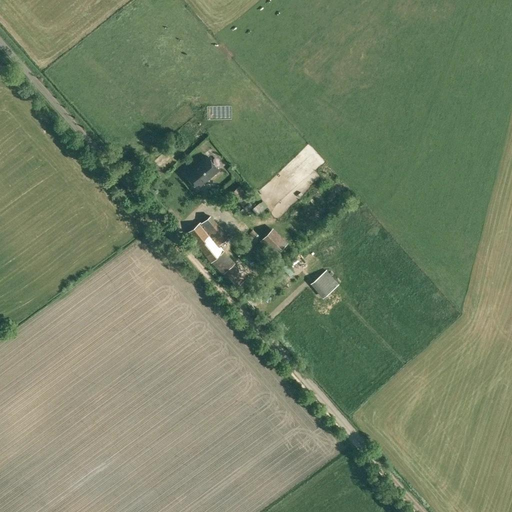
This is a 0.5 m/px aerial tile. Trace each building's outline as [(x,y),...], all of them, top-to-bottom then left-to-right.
[(177,158),(169,148),(154,161),(162,171),(177,158)] [(196,165),(185,175),(197,188),(208,179),(218,170),(207,156),(196,165)] [(200,222),(187,233),(211,263),(224,276),(237,264),(224,252),(218,245),(228,238),(210,216),(201,223),(200,222)] [(260,241),(274,255),(287,242),(272,229),(260,241)] [(241,259),(259,240),(251,232),(233,250),(241,259)] [(322,298),(334,288),(321,274),(310,284),(322,298)]
